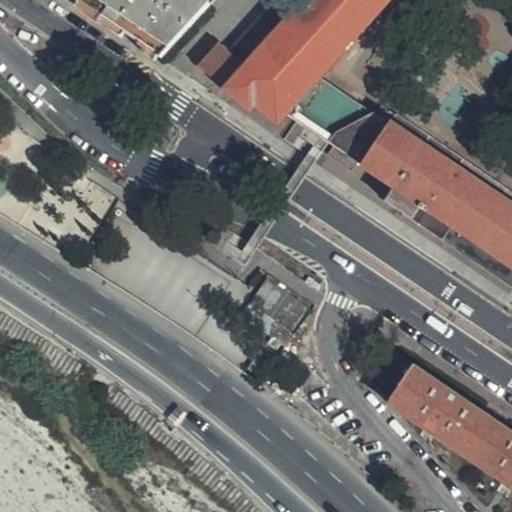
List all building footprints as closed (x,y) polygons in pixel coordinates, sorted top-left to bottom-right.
[(73,0),(161,59),(215,0),(73,0)] [(511,0),(298,0),(301,4),(291,15),(277,1),(228,54),(219,45),(200,65),(252,111),(258,105),(279,124),(287,116),(296,122),(307,110),(306,109),(310,105),(303,98),(322,78),(391,0),(406,0),(413,2),(420,0),(511,0)] [(406,0),(402,0),(433,28),(459,0),(420,0),(413,2),(406,0)] [(359,165),(363,168),(392,125),(322,78),(303,98),(310,105),(306,109),(307,110),(296,122),(338,151),(359,165)] [(392,125),(511,206),(511,189),(401,114),(392,125)] [(430,213),(511,268),(511,206),(392,125),(363,168),(397,191),(388,203),(422,225),(430,213)] [(359,165),(338,151),(333,157),(354,171),(359,165)] [(301,302),(264,277),(246,303),(283,329),(301,302)] [(511,435),(413,367),(388,403),(394,407),(511,488),(511,435)]
